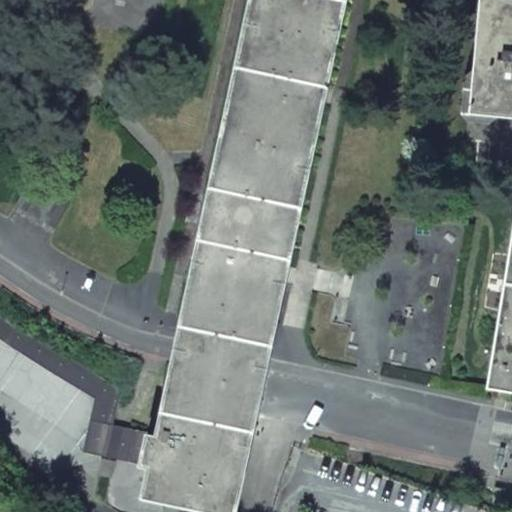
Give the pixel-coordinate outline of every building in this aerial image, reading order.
[(149,465),(142,497),(208,511),(233,511),(264,368),(343,0),(249,0),(174,348),(155,437),(149,465)] [(511,0),(479,0),(468,114),(511,118),(511,0)] [(29,180),(15,205),(56,228),(70,204),(29,180)] [(511,230),(485,389),(511,392),(511,230)] [(0,340),(40,367),(94,399),(88,423),(83,450),(149,465),(155,437),(113,428),(118,389),(44,341),(0,314),(0,340)] [(111,476),(114,462),(102,459),(99,473),(111,476)]
